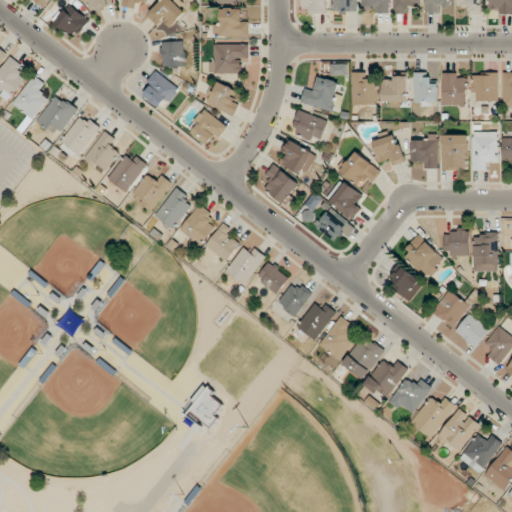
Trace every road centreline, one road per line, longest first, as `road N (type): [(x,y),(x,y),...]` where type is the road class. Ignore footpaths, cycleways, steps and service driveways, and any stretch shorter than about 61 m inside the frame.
road 1 (residential): [(511,409),(0,8)]
road 2 (residential): [(282,44),(511,43)]
road 3 (residential): [(349,281),(407,203),(511,201)]
road 4 (residential): [(281,0),(270,110),(224,183)]
